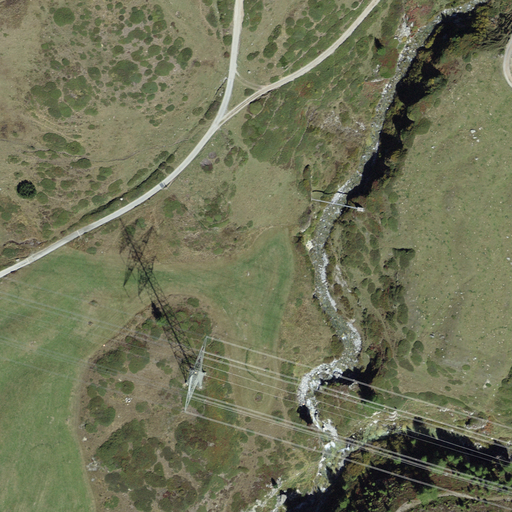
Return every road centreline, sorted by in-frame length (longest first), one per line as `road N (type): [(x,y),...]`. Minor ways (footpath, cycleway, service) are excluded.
road 1 (track): [(0,274),(137,202),(188,160),(228,95),(240,0)]
road 2 (track): [(216,124),(334,48),(376,0)]
